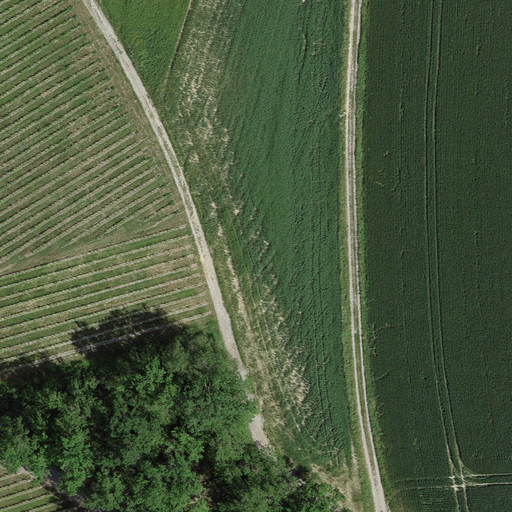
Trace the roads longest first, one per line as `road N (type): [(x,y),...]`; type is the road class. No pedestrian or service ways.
road 1 (track): [(88,0),(185,185),(267,461),(328,511)]
road 2 (track): [(383,511),(364,397),(354,254),(358,0)]
